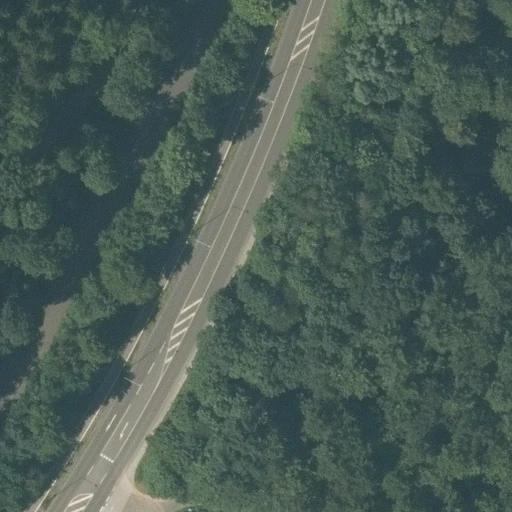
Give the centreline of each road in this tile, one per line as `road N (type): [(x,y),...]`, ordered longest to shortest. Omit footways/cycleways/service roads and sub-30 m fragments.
road 1 (primary): [(92,483),(247,184),(317,0)]
road 2 (unclassified): [(151,0),(0,197)]
